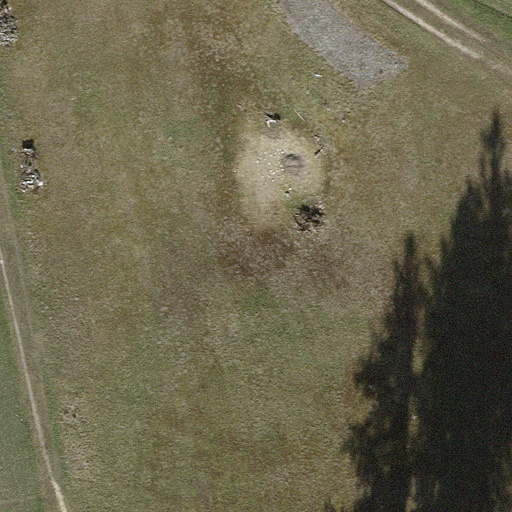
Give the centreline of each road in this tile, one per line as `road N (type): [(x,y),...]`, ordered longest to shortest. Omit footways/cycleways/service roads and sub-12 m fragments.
road 1 (track): [(0,217),(41,440)]
road 2 (track): [(499,70),(389,0)]
